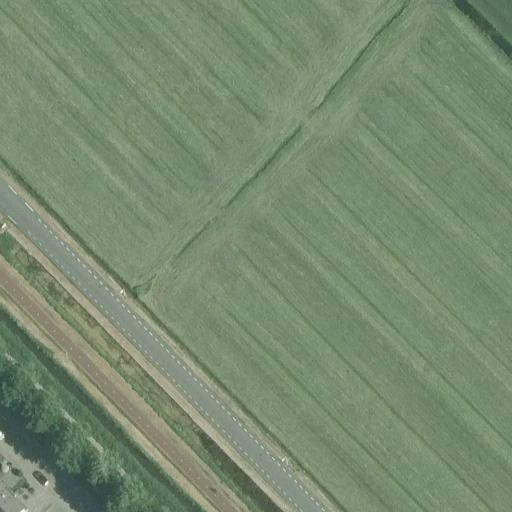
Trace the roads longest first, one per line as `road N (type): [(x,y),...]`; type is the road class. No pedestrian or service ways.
road 1 (tertiary): [(313,511),(19,211)]
road 2 (residential): [(87,511),(0,421)]
